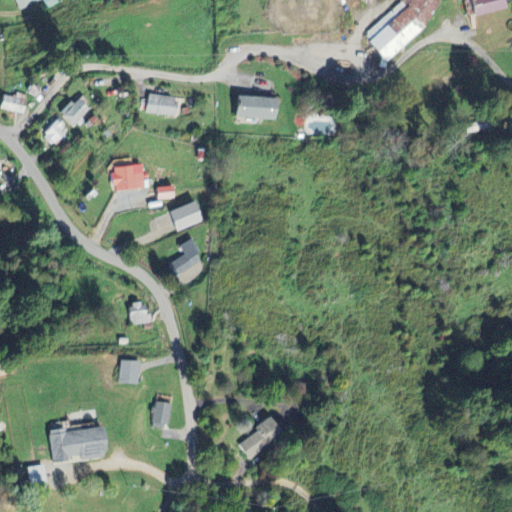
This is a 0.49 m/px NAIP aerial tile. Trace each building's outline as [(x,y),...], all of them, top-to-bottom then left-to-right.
[(9,0),(14,10),(35,0),(41,0),(45,8),(57,3),(55,0),(9,0)] [(367,31),(372,37),(366,42),(379,58),(376,64),(384,69),(390,56),(430,23),(442,0),(399,0),(396,8),(367,31)] [(466,0),(470,16),(502,8),(500,0),(466,0)] [(0,96),(0,103),(0,110),(23,111),(24,94),(15,93),(15,96),(0,96)] [(174,114),(174,95),(147,94),(146,113),(174,114)] [(272,119),(272,97),(232,96),(231,118),(272,119)] [(59,114),(72,126),(88,110),(75,97),(59,114)] [(59,149),(72,133),(55,119),(42,134),(59,149)] [(462,131),(498,129),(498,120),(462,122),(462,131)] [(142,187),(138,163),(106,168),(110,192),(142,187)] [(155,199),(172,198),(171,185),(154,187),(155,199)] [(168,210),(174,231),(201,223),(195,202),(168,210)] [(165,265),(172,277),(200,260),(187,238),(175,246),(180,255),(165,265)] [(147,302),(128,304),(130,325),(149,323),(147,302)] [(138,383),(138,361),(118,361),(118,383),(138,383)] [(167,429),(169,403),(154,402),(152,427),(167,429)] [(236,444),(244,459),(281,438),(269,417),(252,426),(256,433),(236,444)] [(44,433),(49,462),(75,458),(76,461),(102,456),(96,425),(44,433)] [(42,491),(39,465),(21,467),(25,494),(42,491)]
